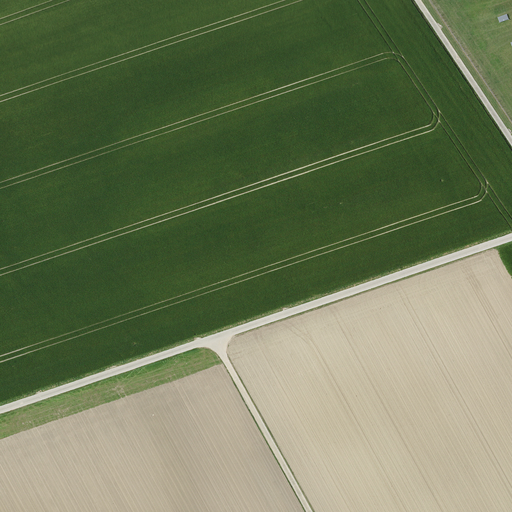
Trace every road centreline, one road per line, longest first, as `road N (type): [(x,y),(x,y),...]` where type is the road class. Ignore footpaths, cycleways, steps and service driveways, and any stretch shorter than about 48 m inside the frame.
road 1 (track): [(511,238),(0,410)]
road 2 (track): [(214,337),(310,511)]
road 3 (track): [(511,133),(421,0)]
